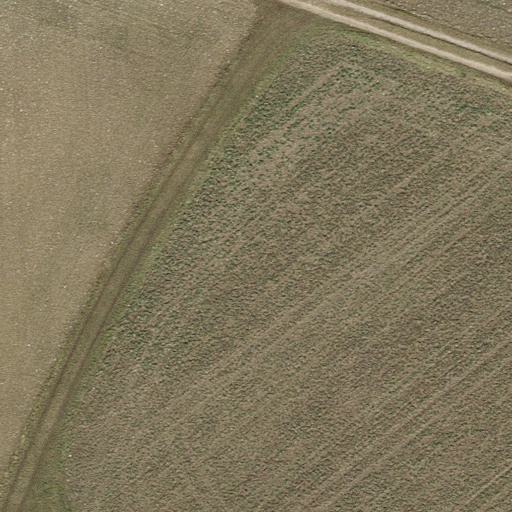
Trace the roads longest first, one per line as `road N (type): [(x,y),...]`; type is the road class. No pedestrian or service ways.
road 1 (track): [(295,0),(188,154),(80,354),(11,511)]
road 2 (track): [(326,0),(511,65)]
